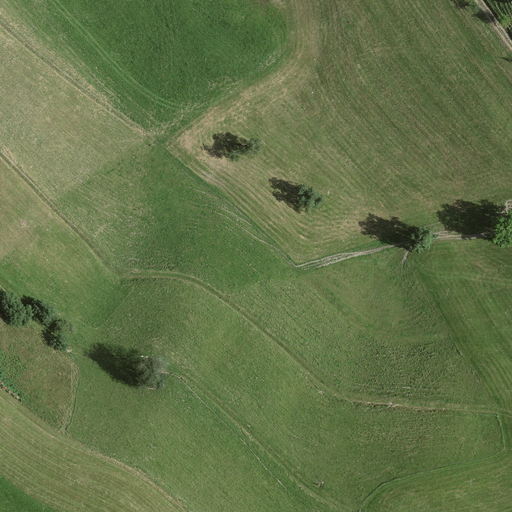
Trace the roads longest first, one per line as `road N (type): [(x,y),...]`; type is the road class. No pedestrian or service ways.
road 1 (track): [(0,278),(78,348),(156,361),(191,379),(351,511)]
road 2 (track): [(0,390),(45,426),(133,469),(183,511)]
